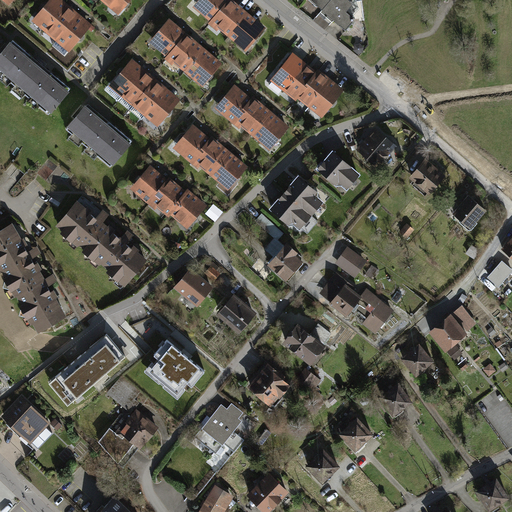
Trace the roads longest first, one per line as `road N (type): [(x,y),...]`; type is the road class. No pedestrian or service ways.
road 1 (residential): [(162,511),(147,485),(151,466),(271,315),(202,241)]
road 2 (residential): [(398,104),(305,145),(202,241)]
road 3 (residential): [(398,104),(270,0)]
road 4 (residential): [(511,207),(398,104)]
road 5 (residential): [(202,241),(101,319)]
road 6 (residential): [(405,511),(511,454)]
